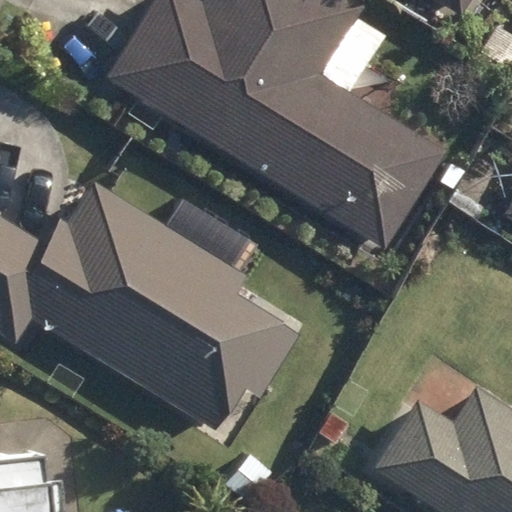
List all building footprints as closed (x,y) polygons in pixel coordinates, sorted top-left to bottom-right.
[(153,0),(106,79),(381,246),(440,149),(321,76),(360,10),(343,0),(202,0),(200,5),(191,0),(153,0)] [(431,0),(460,16),(469,0),(431,0)] [(473,48),(511,71),(511,37),(489,23),(473,48)] [(31,317),(215,428),(221,418),(228,421),(248,389),(262,398),(301,333),(236,294),(247,276),(97,185),(69,232),(63,227),(50,248),(0,217),(0,331),(17,342),(31,317)] [(369,469),(436,511),(511,511),(511,414),(470,388),(447,425),(412,402),(369,469)] [(318,436),(334,445),(346,424),(331,415),(318,436)] [(222,484),(245,503),(269,473),(247,455),(222,484)] [(0,459),(0,511),(43,511),(41,484),(35,484),(31,456),(0,459)]
